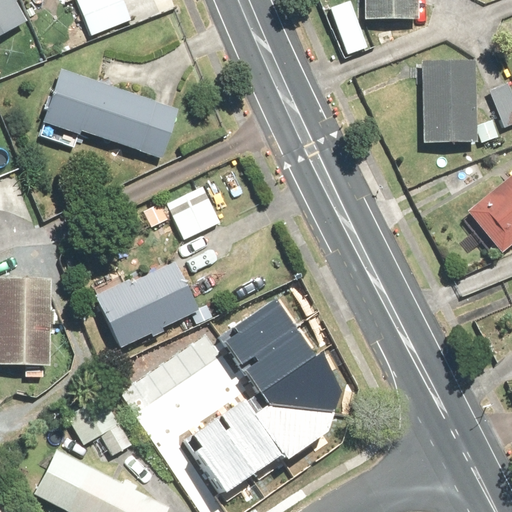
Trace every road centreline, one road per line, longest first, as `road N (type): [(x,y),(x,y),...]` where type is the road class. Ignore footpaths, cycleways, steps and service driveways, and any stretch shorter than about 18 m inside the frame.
road 1 (tertiary): [(250,0),(458,446)]
road 2 (residential): [(458,446),(349,511)]
